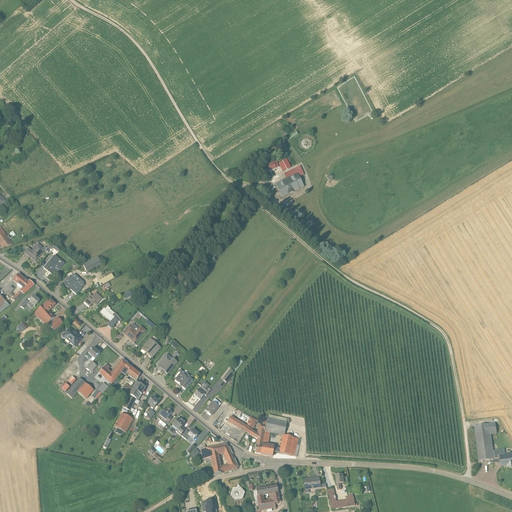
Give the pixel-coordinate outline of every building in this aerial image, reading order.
[(286,159),(278,163),(282,171),(290,167),(286,159)] [(286,179),(275,185),(282,198),(304,187),(299,178),(304,175),(300,167),(284,175),(286,179)] [(0,244),(3,249),(13,244),(1,228),(0,228),(0,244)] [(28,248),(24,253),(30,257),(32,258),(32,259),(35,262),(44,251),(45,250),(38,244),(32,251),(28,248)] [(45,250),(44,251),(48,255),(55,246),(52,244),(51,245),(49,247),(48,246),(45,250)] [(54,257),(45,268),(48,271),(49,271),(54,276),(62,266),(57,263),(59,261),(54,257)] [(86,272),(102,264),(98,257),(83,265),(86,272)] [(74,274),(65,284),(71,290),(71,291),(76,295),(82,289),(84,286),(84,283),(80,280),(74,274)] [(21,290),(12,299),(15,302),(34,285),(29,281),(28,282),(18,275),(13,281),(18,285),(16,286),(21,290)] [(112,275),(99,283),(101,287),(114,279),(112,275)] [(91,295),(84,303),(89,307),(93,303),(96,305),(102,299),(95,293),(92,297),(91,295)] [(0,296),(0,313),(9,306),(0,296)] [(26,300),(21,307),(24,309),(27,305),(32,309),(39,301),(34,296),(29,303),(26,300)] [(47,302),(35,312),(46,325),(54,318),(48,310),(54,304),(51,301),(49,303),(47,302)] [(104,309),(101,313),(111,322),(108,326),(111,329),(118,321),(120,323),(122,320),(117,316),(118,315),(115,313),(112,316),(108,312),(110,309),(108,307),(105,310),(104,309)] [(58,318),(49,326),(54,331),(62,323),(58,318)] [(149,320),(146,324),(153,329),(155,326),(149,320)] [(23,323),(17,327),(21,333),(27,329),(23,323)] [(134,323),(125,334),(129,337),(125,342),(127,344),(130,342),(131,343),(132,341),(134,343),(145,330),(141,326),(138,329),(134,325),(135,324),(134,323)] [(62,335),(62,336),(62,337),(62,338),(63,338),(64,338),(65,338),(66,338),(71,342),(70,343),(75,347),(82,339),(77,335),(77,334),(77,335),(74,333),(75,332),(74,332),(74,333),(69,328),(65,333),(64,333),(63,333),(63,334),(62,334),(62,335)] [(150,339),(141,349),(146,354),(147,353),(149,355),(148,355),(152,358),(152,359),(161,348),(156,344),(156,343),(155,343),(150,339)] [(88,354),(86,356),(91,360),(93,358),(95,360),(100,354),(93,348),(88,354)] [(167,355),(158,366),(163,371),(163,370),(165,371),(164,372),(167,374),(177,362),(173,359),(172,359),(170,357),(167,355)] [(240,359),(232,370),(235,373),(243,362),(240,359)] [(104,367),(99,373),(108,381),(108,382),(111,385),(113,382),(121,373),(128,365),(122,361),(115,370),(111,375),(107,372),(110,368),(106,365),(104,367)] [(92,362),(86,369),(91,373),(97,366),(92,362)] [(128,365),(121,373),(126,377),(127,375),(128,376),(127,379),(130,381),(131,378),(136,382),(140,375),(128,365)] [(230,370),(222,380),(226,383),(234,373),(230,370)] [(181,373),(175,380),(182,386),(182,387),(185,390),(193,380),(190,378),(190,377),(185,373),(183,375),(181,373)] [(80,379),(66,394),(72,399),(77,393),(86,400),(93,391),(80,379)] [(202,387),(194,396),(200,401),(204,395),(206,396),(209,393),(206,390),(209,386),(204,382),(201,386),(202,387)] [(104,383),(100,388),(105,392),(108,388),(104,383)] [(136,383),(123,407),(130,411),(137,399),(139,400),(145,388),(136,383)] [(126,384),(122,392),(128,395),(132,388),(126,384)] [(97,391),(92,397),(96,400),(101,394),(97,391)] [(150,414),(147,418),(150,420),(155,414),(152,411),(157,405),(159,402),(153,398),(147,405),(151,407),(147,412),(150,414)] [(212,402),(205,411),(212,416),(219,407),(212,402)] [(161,411),(157,416),(157,418),(160,421),(161,420),(167,425),(171,419),(168,417),(172,413),(166,408),(164,411),(161,411)] [(122,413),(114,427),(126,433),(133,420),(122,413)] [(231,418),(220,432),(238,444),(245,433),(253,438),(254,432),(257,421),(250,418),(245,426),(231,417),(231,418)] [(260,454),(272,456),(274,448),(274,446),(267,445),(268,440),(269,440),(270,433),(283,436),(280,449),(279,454),(289,455),(297,457),(301,440),(288,437),(284,436),(287,422),(267,418),(266,425),(267,426),(265,432),(260,454)] [(179,419),(171,428),(181,436),(185,431),(182,428),(185,424),(179,419)] [(495,423),(474,426),(479,462),(488,460),(489,460),(490,462),(495,462),(500,461),(501,465),(505,464),(509,463),(510,467),(511,467),(511,453),(505,455),(504,449),(493,451),(491,435),(496,434),(495,423)] [(254,432),(253,438),(257,440),(255,453),(260,454),(265,432),(267,426),(266,425),(266,426),(260,425),(259,425),(258,425),(257,432),(258,433),(257,434),(254,432)] [(186,431),(182,436),(186,440),(189,437),(193,440),(198,435),(192,430),(190,433),(186,431)] [(192,445),(186,452),(190,455),(195,448),(192,445)] [(205,445),(197,447),(199,454),(201,453),(202,458),(202,460),(205,459),(206,464),(212,462),(215,475),(221,474),(222,474),(237,469),(233,460),(228,461),(228,462),(229,466),(221,468),(219,454),(224,453),(226,458),(231,456),(226,445),(206,449),(205,445)] [(196,451),(190,458),(195,462),(199,457),(201,455),(199,454),(196,451)] [(343,475),(336,476),(337,484),(337,490),(341,490),(341,484),(348,483),(347,477),(343,478),(343,475)] [(319,478),(303,480),(305,490),(320,488),(319,478)] [(233,488),(230,495),(235,501),(242,500),(245,493),(239,486),(237,488),(233,488)] [(256,491),(260,511),(275,508),(274,503),(280,502),(277,487),(276,486),(256,491)] [(334,489),(327,491),(332,510),(355,506),(353,495),(346,497),(347,500),(337,502),(334,489)] [(205,508),(202,509),(202,511),(206,511),(216,511),(216,510),(217,510),(215,500),(207,502),(207,503),(208,506),(205,507),(205,508)]
